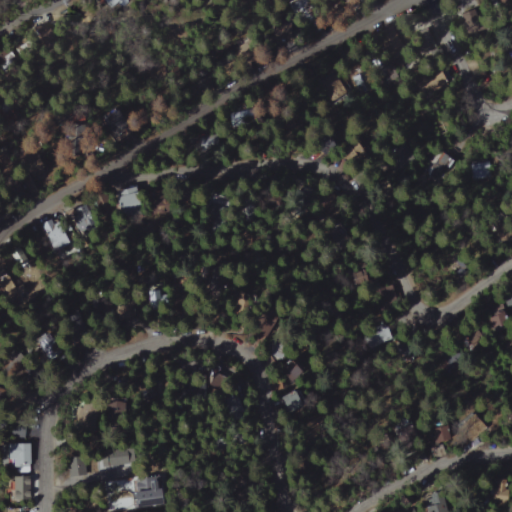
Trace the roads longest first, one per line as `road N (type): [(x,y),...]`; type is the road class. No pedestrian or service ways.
road 1 (residential): [(511,452),(437,467),(359,511),(289,501),(256,367),(237,347),(171,338),(124,348),(57,389),(44,426),(42,511)]
road 2 (residential): [(105,185),(305,163),(348,187),(425,309),(443,311),(511,267)]
road 3 (residential): [(411,0),(371,28),(235,89),(216,113),(160,138),(105,185)]
road 4 (residential): [(420,0),(441,26),(476,103),(503,111),(511,105)]
